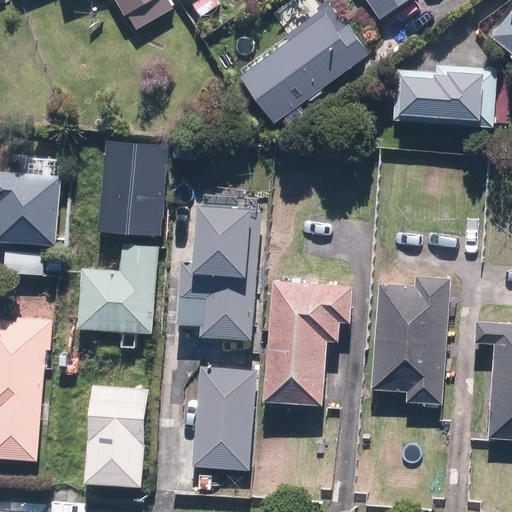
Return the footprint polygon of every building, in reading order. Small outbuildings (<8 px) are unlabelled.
[(118,0),(127,16),(130,14),(139,29),(175,9),(170,0),(118,0)] [(406,0),(371,0),(383,16),(406,0)] [(511,13),(493,36),(511,52),(511,13)] [(242,77),(276,123),(370,53),(349,25),(337,34),(324,16),(242,77)] [(399,70),(395,120),(494,128),(498,70),(439,66),(439,73),(399,70)] [(108,142),(101,229),(160,234),(168,147),(108,142)] [(62,177),(0,172),(0,239),(57,244),(62,177)] [(101,199),(68,197),(66,245),(98,247),(101,199)] [(253,340),(263,213),(201,208),(197,263),(184,262),(179,324),(204,326),(203,336),(253,340)] [(153,333),(159,247),(126,245),(124,273),(88,270),(84,328),(153,333)] [(443,402),(451,280),(416,277),(416,286),(382,284),(375,388),(409,390),(408,400),(443,402)] [(353,287),(275,281),(265,400),(323,405),(328,341),(339,341),(340,322),(350,322),(353,287)] [(52,350),(54,320),(19,318),(19,322),(0,320),(0,457),(40,460),(47,349),(52,350)] [(511,323),(479,321),(478,341),(495,342),(489,437),(511,438),(511,323)] [(251,469),(257,371),(202,368),(195,466),(251,469)] [(92,386),(85,484),(139,488),(147,390),(92,386)]
